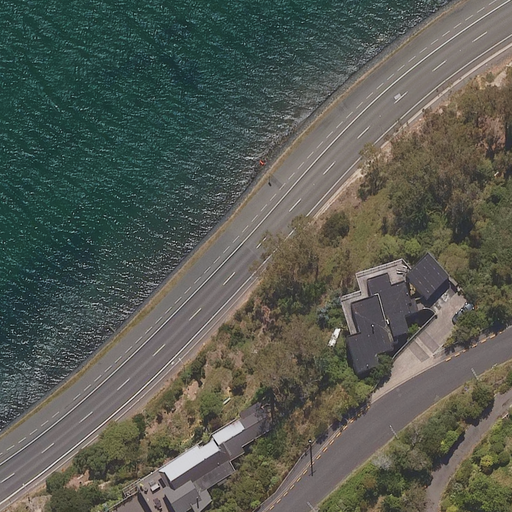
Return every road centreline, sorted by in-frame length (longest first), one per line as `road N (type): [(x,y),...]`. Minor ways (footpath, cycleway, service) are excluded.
road 1 (secondary): [(511,16),(441,63),(365,130),(122,400),(0,489)]
road 2 (residential): [(511,346),(408,399),(278,511)]
